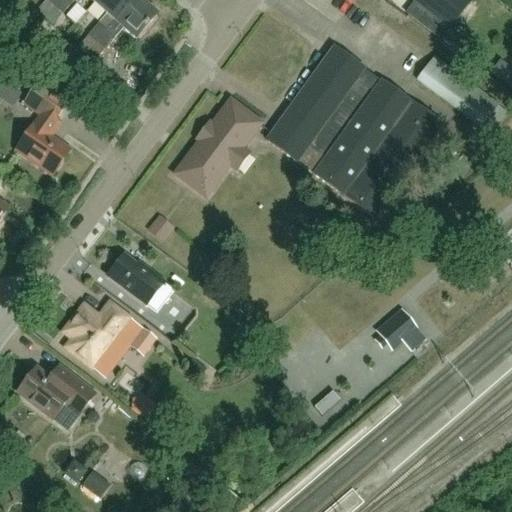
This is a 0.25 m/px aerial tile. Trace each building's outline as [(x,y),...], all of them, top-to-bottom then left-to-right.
[(48,0),(46,3),(54,10),(62,0),(48,0)] [(62,17),(74,4),(68,0),(62,0),(54,10),(62,17)] [(115,23),(136,0),(135,0),(99,0),(95,5),(115,23)] [(157,19),(136,0),(115,23),(107,32),(96,45),(104,52),(124,31),(137,42),(157,19)] [(413,0),(416,2),(406,15),(441,42),(472,2),(469,0),(413,0)] [(66,19),(82,28),(90,14),(74,5),(66,19)] [(88,38),(96,45),(107,32),(99,25),(88,38)] [(271,134),(272,134),(266,143),(375,221),(442,128),(333,49),(286,113),(275,128),(271,134)] [(472,87),(435,59),(434,61),(417,83),(455,111),(482,131),(500,107),(472,87)] [(96,94),(105,80),(81,65),(73,79),(96,94)] [(41,118),(34,127),(16,153),(53,179),(71,153),(47,136),(67,107),(39,87),(25,106),(41,118)] [(205,200),(229,168),(234,168),(243,156),(241,152),(260,126),(230,103),(175,177),(205,200)] [(0,224),(8,211),(0,206),(0,224)] [(124,259),(107,280),(146,310),(147,309),(157,317),(174,296),(163,288),(164,286),(147,273),(145,275),(124,259)] [(99,321),(93,316),(84,310),(64,335),(73,342),(67,350),(92,370),(129,322),(110,308),(99,321)] [(402,313),(377,334),(393,352),(418,331),(402,313)] [(155,340),(141,330),(129,347),(142,358),(155,340)] [(49,383),(36,372),(18,395),(31,406),(53,422),(64,408),(78,419),(95,398),(59,370),(49,383)] [(340,403),(332,394),(314,410),(322,419),(340,403)] [(149,404),(139,418),(154,430),(165,416),(149,404)] [(177,453),(167,465),(202,491),(211,479),(177,453)] [(82,502),(98,510),(103,502),(87,493),(82,502)]
